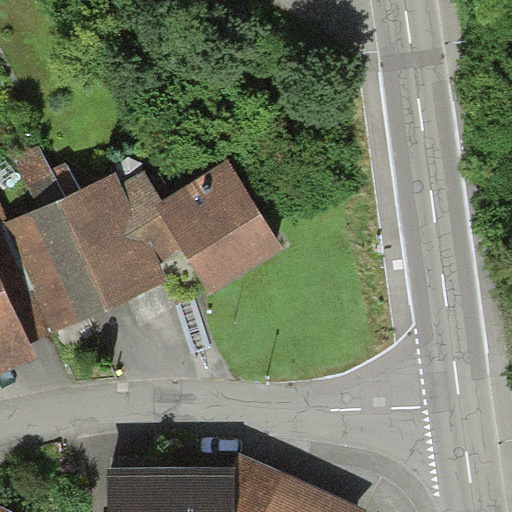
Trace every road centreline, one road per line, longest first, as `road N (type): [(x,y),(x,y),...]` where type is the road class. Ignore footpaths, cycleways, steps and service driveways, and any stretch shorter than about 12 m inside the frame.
road 1 (unclassified): [(0,428),(460,402)]
road 2 (tertiary): [(404,0),(460,402)]
